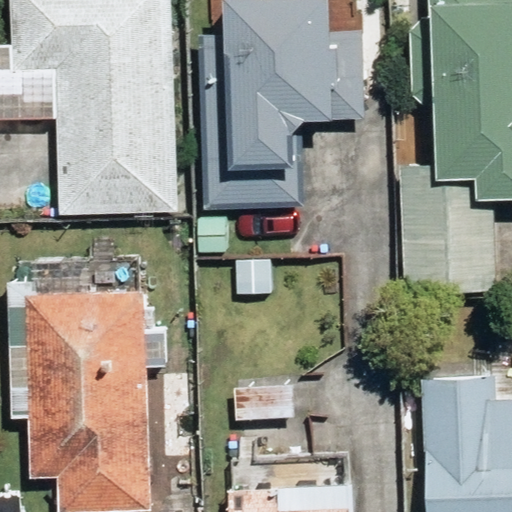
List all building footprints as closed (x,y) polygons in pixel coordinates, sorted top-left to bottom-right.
[(199,212),(194,0),(30,0),(31,37),(0,37),(0,114),(68,113),(70,215),(199,212)] [(363,0),(257,0),(256,31),(218,30),(213,202),(322,205),(324,110),(378,111),(381,21),(363,21),(363,0)] [(511,186),(511,0),(439,0),(439,11),(428,11),(424,104),(442,104),(440,148),(465,149),(464,167),(503,168),(502,187),(511,186)] [(283,240),(245,240),(244,293),(282,294),(283,240)] [(164,287),(24,285),(22,411),(46,412),(45,475),(74,475),(73,510),(105,510),(160,511),(164,287)] [(511,511),(511,358),(450,357),(446,511),(511,511)] [(309,377),(243,374),(241,412),(307,415),(309,377)] [(376,511),(377,478),(251,476),(250,511),(376,511)]
